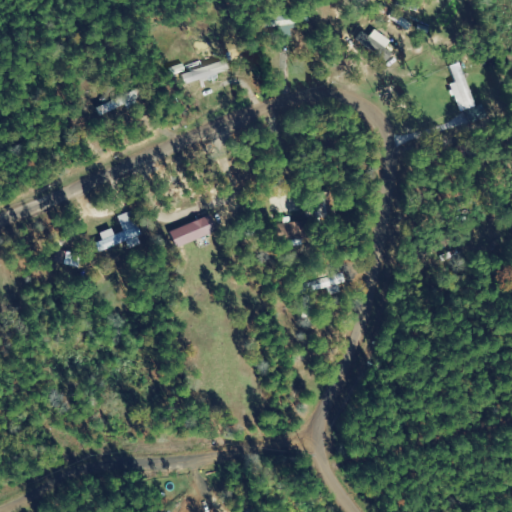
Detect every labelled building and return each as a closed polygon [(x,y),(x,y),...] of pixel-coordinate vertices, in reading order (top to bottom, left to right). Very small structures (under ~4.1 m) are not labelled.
[(409,31),(414,24),(395,12),(390,19),(409,31)] [(387,62),(393,54),(386,49),(391,42),(376,30),(370,37),(363,32),(358,40),(387,62)] [(476,107),(459,63),(450,67),(456,83),(450,85),(461,113),(476,107)] [(489,118),(483,105),(466,112),(471,125),(489,118)] [(99,253),(127,243),(129,249),(144,244),(132,212),(118,217),(124,233),(115,236),(112,230),(100,234),(103,241),(95,244),(99,253)] [(170,233),(177,249),(218,232),(211,216),(170,233)] [(54,264),(65,266),(68,253),(57,250),(54,264)]
